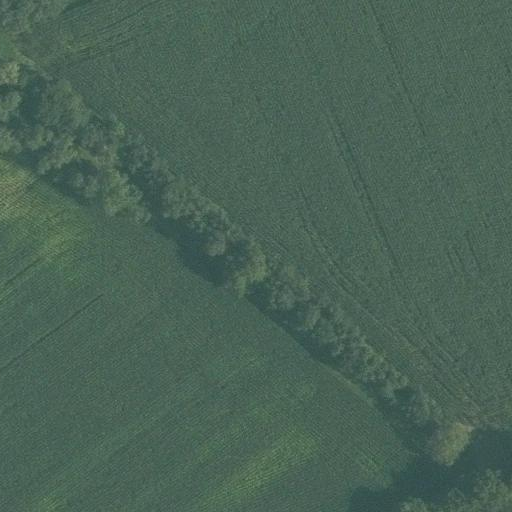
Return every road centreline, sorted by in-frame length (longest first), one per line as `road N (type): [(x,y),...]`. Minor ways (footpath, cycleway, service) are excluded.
road 1 (track): [(511,484),(0,75)]
road 2 (track): [(511,457),(379,511)]
